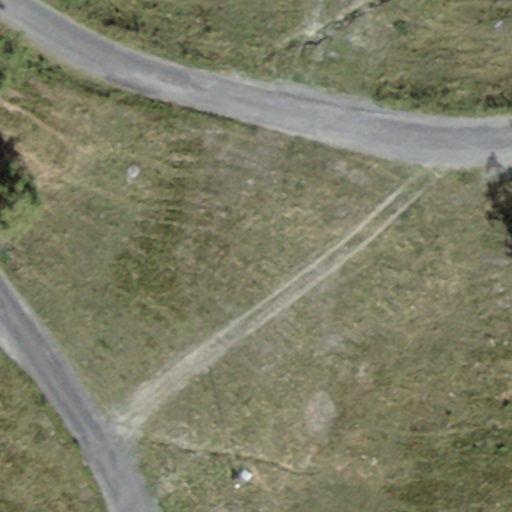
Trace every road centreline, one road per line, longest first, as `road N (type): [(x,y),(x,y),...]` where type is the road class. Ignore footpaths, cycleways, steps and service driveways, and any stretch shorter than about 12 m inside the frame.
road 1 (unclassified): [(8,0),(41,29),(142,74),(448,149),(511,147)]
road 2 (unclassified): [(0,307),(93,423),(133,511)]
